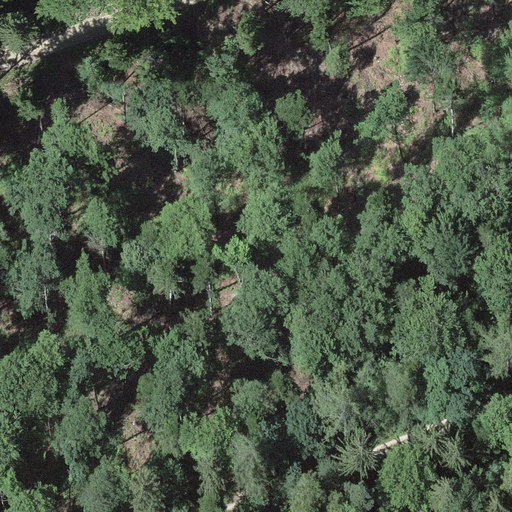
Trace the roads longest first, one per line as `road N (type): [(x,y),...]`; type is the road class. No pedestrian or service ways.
road 1 (track): [(511,396),(203,511)]
road 2 (track): [(161,0),(0,57)]
